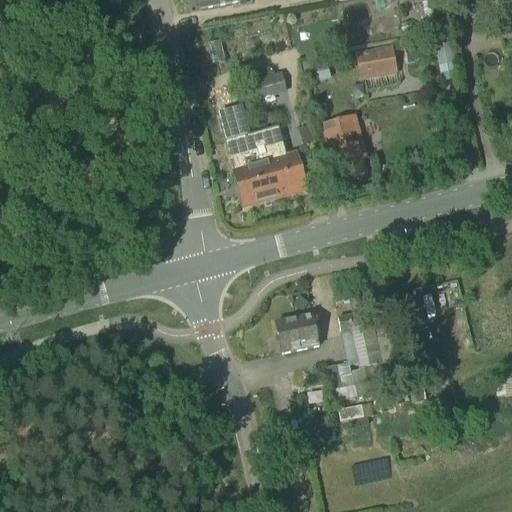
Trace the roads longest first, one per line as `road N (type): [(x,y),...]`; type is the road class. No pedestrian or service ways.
road 1 (primary): [(200,268),(511,185)]
road 2 (unclassified): [(200,268),(187,146),(158,0)]
road 3 (secondary): [(264,511),(210,330),(200,268)]
road 4 (primary): [(0,321),(200,268)]
road 5 (unknown): [(0,455),(58,443),(204,455)]
